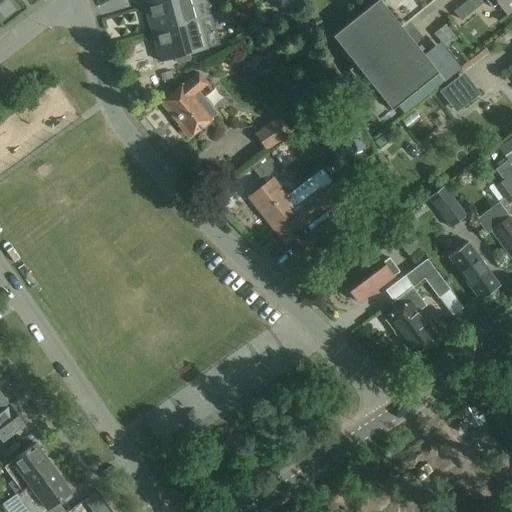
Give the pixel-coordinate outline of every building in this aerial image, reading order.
[(154,0),(143,3),(151,33),(156,32),(198,20),(192,0),(154,0)] [(377,0),(333,36),(344,49),(340,52),(352,67),(349,70),(360,85),(357,87),(369,102),(366,105),(378,121),(389,112),(388,112),(438,72),(401,26),(434,0),(377,0)] [(468,0),(467,0),(453,11),(461,21),(476,9),(468,0)] [(511,0),(485,0),(492,8),(497,3),(507,15),(511,10),(511,0)] [(206,49),(198,20),(156,32),(159,44),(155,46),(160,62),(175,58),(176,62),(179,64),(189,61),(191,58),(190,54),(206,49)] [(163,101),(191,135),(198,130),(199,131),(206,125),(205,124),(212,118),(211,118),(218,113),(199,90),(208,83),(199,72),(185,84),(185,83),(163,101)] [(441,92),(449,102),(456,96),(463,105),(478,93),(471,84),(463,89),(456,80),(441,92)] [(254,133),(267,150),(292,132),(291,131),(301,125),(290,110),(281,116),(280,115),(254,133)] [(357,124),(342,129),(350,153),(365,148),(357,124)] [(510,164),(511,162),(511,137),(499,147),(510,164)] [(257,158),(250,164),(262,180),(278,168),(270,157),(261,163),(257,158)] [(282,179),(277,183),(274,179),(251,197),(274,227),(273,227),(274,228),(322,190),(322,189),(332,181),(323,170),(293,193),(282,179)] [(511,200),(511,184),(507,178),(506,177),(493,187),(506,205),(511,200)] [(465,215),(442,186),(427,198),(450,227),(465,215)] [(322,190),(274,228),(287,245),(296,238),(298,240),(298,241),(313,255),(365,215),(352,199),(338,210),(322,190)] [(511,214),(507,218),(500,210),(485,221),(491,230),(511,258),(511,214)] [(480,300),(500,285),(467,242),(447,257),(480,300)] [(425,253),(449,282),(458,274),(434,246),(425,253)] [(374,253),(339,279),(345,286),(345,290),(349,296),(352,296),(358,303),(399,272),(388,259),(382,264),(374,253)] [(423,280),(435,271),(426,260),(404,277),(412,288),(423,280)] [(449,290),(435,271),(423,280),(438,299),(449,290)] [(425,306),(411,288),(390,304),(396,312),(386,320),(403,343),(402,346),(407,352),(410,352),(412,355),(436,337),(418,312),(425,306)] [(0,411),(9,405),(0,392),(0,411)] [(0,442),(27,422),(18,409),(14,412),(9,405),(0,411),(0,442)] [(8,483),(16,494),(42,475),(52,468),(35,444),(11,461),(21,474),(8,483)] [(42,475),(16,494),(29,511),(62,511),(64,511),(57,500),(70,491),(52,468),(42,475)] [(96,494),(86,501),(93,511),(103,503),(96,494)]
